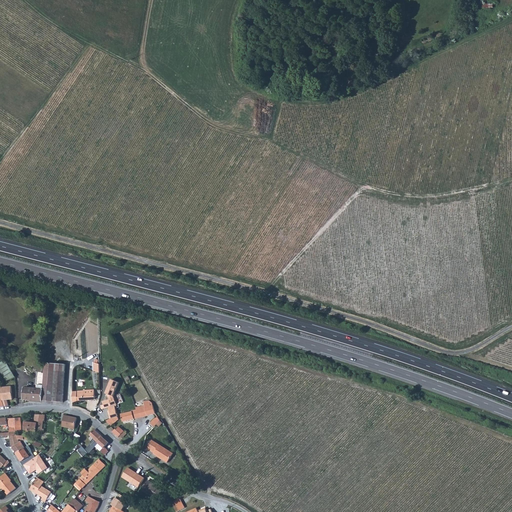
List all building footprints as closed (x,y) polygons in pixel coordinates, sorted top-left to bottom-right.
[(5,362),(0,365),(0,371),(7,384),(14,380),(5,362)] [(63,402),(64,364),(44,363),(44,368),(44,373),(42,402),(63,402)] [(33,401),(42,402),(44,373),(36,373),(35,386),(37,386),(37,389),(38,389),(38,390),(32,389),(33,401)] [(118,383),(111,380),(105,394),(107,394),(108,399),(108,400),(102,402),(103,406),(100,406),(101,410),(108,408),(109,411),(108,411),(110,419),(106,421),(110,426),(112,425),(115,423),(118,420),(118,419),(115,409),(114,406),(116,405),(113,396),(118,383)] [(11,386),(0,389),(0,390),(2,398),(4,407),(8,406),(7,399),(9,399),(9,400),(13,400),(11,386)] [(33,401),(32,389),(23,389),(23,401),(33,401)] [(72,392),(73,402),(77,402),(77,401),(94,400),(94,390),(83,391),(77,391),(77,392),(72,392)] [(120,414),(122,422),(156,413),(153,402),(149,401),(143,402),(144,405),(135,408),(135,410),(131,411),(131,412),(120,414)] [(43,422),(44,421),(45,415),(35,415),(34,423),(24,421),(23,432),(27,433),(27,430),(37,431),(37,430),(42,431),(43,422)] [(76,417),(63,415),(61,426),(74,428),(76,417)] [(150,424),(154,427),(160,419),(158,416),(154,419),(150,424)] [(6,435),(9,434),(6,419),(6,418),(0,418),(0,425),(5,425),(6,432),(0,434),(2,437),(6,436),(6,435)] [(9,429),(10,434),(10,435),(17,434),(16,428),(16,424),(15,418),(7,419),(8,424),(9,429)] [(118,437),(124,431),(118,425),(112,431),(118,437)] [(99,444),(104,448),(109,444),(94,430),(90,435),(95,440),(92,442),(97,446),(99,444)] [(21,442),(19,443),(17,434),(10,435),(12,446),(21,462),(24,466),(32,460),(21,442)] [(167,463),(172,454),(151,440),(146,448),(153,453),(153,454),(167,463)] [(3,465),(6,467),(9,463),(8,460),(7,461),(0,454),(0,466),(1,468),(3,465)] [(94,464),(101,469),(105,465),(99,459),(94,464)] [(38,470),(32,460),(24,466),(29,472),(31,474),(38,470)] [(76,483),(82,489),(101,469),(94,464),(87,471),(85,469),(81,474),(83,476),(76,483)] [(121,477),(138,487),(144,477),(127,467),(121,477)] [(8,495),(16,489),(7,478),(8,477),(6,474),(0,478),(0,486),(2,489),(3,489),(8,495)] [(38,478),(35,483),(41,487),(44,483),(44,482),(42,480),(38,478)] [(157,487),(157,486),(147,480),(145,482),(141,489),(156,499),(161,490),(157,487)] [(45,502),(51,493),(41,487),(35,483),(30,490),(43,498),(41,500),(45,502)] [(116,497),(112,504),(113,505),(122,509),(122,510),(128,499),(120,494),(117,498),(116,497)] [(98,508),(100,502),(88,496),(86,501),(89,503),(88,507),(96,511),(98,508)] [(70,505),(76,511),(82,505),(76,499),(70,505)]
